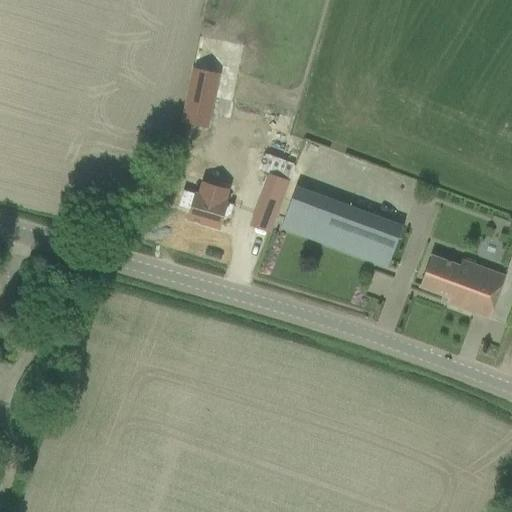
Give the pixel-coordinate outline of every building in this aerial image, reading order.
[(212,100),(187,95),(182,122),(207,127),(212,100)] [(258,168),(288,178),(299,146),(269,136),(258,168)] [(269,174),(250,226),(269,232),(287,181),(269,174)] [(224,202),(227,190),(204,183),(200,195),(195,193),(194,194),(182,191),(177,207),(189,210),(187,219),(218,229),(222,217),(229,219),(233,205),(226,203),(226,202),(224,202)] [(401,225),(295,187),(279,228),(386,267),(401,225)] [(488,318),(504,277),(461,261),(459,266),(430,255),(419,286),(448,297),(446,302),(488,318)]
